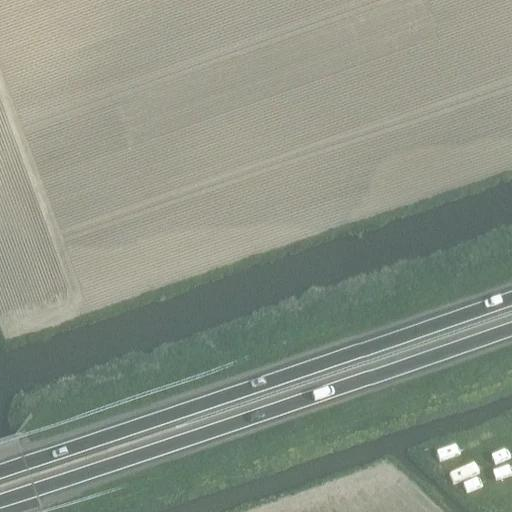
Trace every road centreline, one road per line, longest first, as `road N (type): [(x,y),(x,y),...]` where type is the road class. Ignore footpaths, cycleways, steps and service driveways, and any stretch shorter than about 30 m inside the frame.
road 1 (trunk): [(0,500),(511,326)]
road 2 (trunk): [(511,299),(0,470)]
